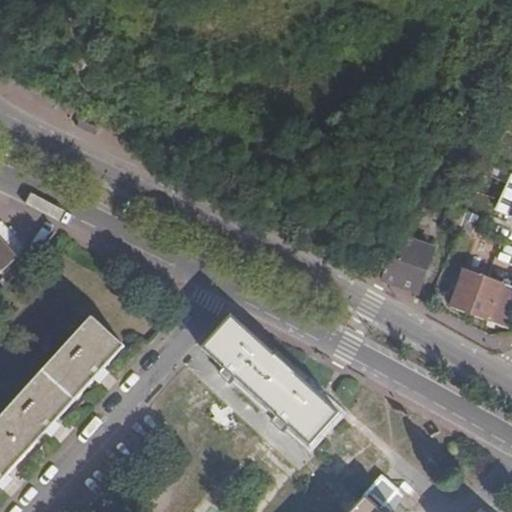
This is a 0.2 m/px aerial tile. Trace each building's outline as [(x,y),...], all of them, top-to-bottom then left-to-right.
[(459,226),(463,218),(469,201),(455,195),(445,220),(459,226)] [(472,222),(463,218),(459,226),(459,227),(468,231),(472,222)] [(380,278),(418,293),(434,249),(397,235),(380,278)] [(0,239),(0,276),(18,260),(0,239)] [(511,281),(511,254),(498,251),(491,275),(511,281)] [(511,310),(511,289),(465,272),(453,307),(505,328),(511,310)] [(231,319),(202,350),(309,445),(337,415),(231,319)] [(0,485),(124,349),(93,320),(0,422),(0,485)] [(371,496),(385,510),(399,496),(384,482),(380,485),(379,482),(373,487),(376,490),(371,496)] [(379,511),(383,511),(385,510),(371,496),(367,501),(379,511)] [(379,511),(367,501),(356,511),(379,511)]
